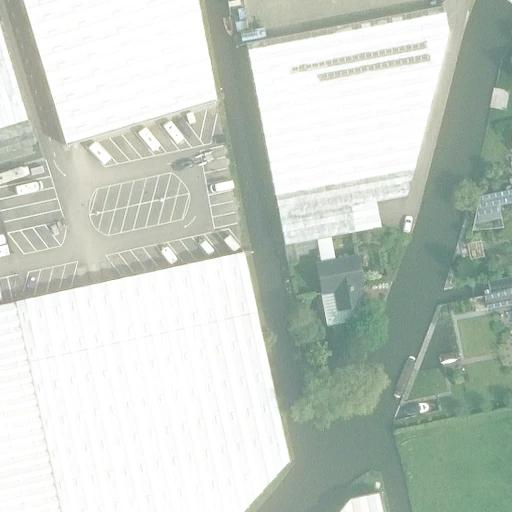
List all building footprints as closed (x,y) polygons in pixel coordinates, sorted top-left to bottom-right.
[(195,0),(21,0),(65,147),(215,102),(195,0)] [(335,263),(330,238),(381,229),(376,203),(407,197),(449,34),(443,7),(246,45),(287,264),(298,262),(297,253),(318,250),(321,265),(335,263)] [(0,155),(35,146),(13,74),(0,29),(0,155)] [(511,191),(480,198),(475,225),(503,220),(500,207),(511,204),(511,191)] [(0,511),(243,511),(288,462),(243,254),(0,306),(0,511)] [(321,265),(316,266),(321,296),(334,293),(337,312),(360,308),(354,275),(359,275),(356,259),(335,263),(321,265)] [(511,277),(489,283),(491,294),(511,289),(511,277)] [(511,303),(511,290),(486,296),(488,309),(511,303)] [(382,511),(379,494),(376,495),(350,500),(339,511),(382,511)]
